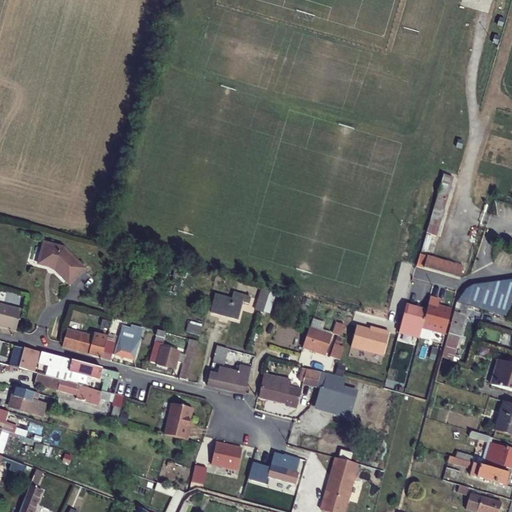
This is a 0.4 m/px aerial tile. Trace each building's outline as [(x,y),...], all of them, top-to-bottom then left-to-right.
[(442,217),(451,186),(441,183),(432,214),(442,217)] [(432,214),(426,233),(436,237),(442,217),(432,214)] [(83,265),(62,245),(42,240),(36,261),(48,265),(51,262),(53,263),(55,264),(54,268),(68,281),(83,265)] [(461,278),(464,268),(420,255),(417,266),(460,278),(461,278)] [(511,301),(511,279),(476,285),(471,286),(470,287),(466,289),(463,291),(461,294),(457,303),(468,306),(471,307),(482,310),(507,318),(511,301)] [(270,286),(263,311),(271,314),(278,289),(270,286)] [(232,298),(216,293),(211,312),(237,320),(243,300),(249,303),(252,294),(234,290),(232,298)] [(441,300),(430,298),(427,311),(422,328),(446,334),(452,310),(439,306),(441,300)] [(0,303),(0,326),(17,330),(22,309),(0,303)] [(457,303),(448,334),(460,337),(468,306),(457,303)] [(402,323),(401,324),(422,330),(427,311),(406,305),(402,323)] [(102,326),(108,328),(111,321),(104,319),(102,326)] [(112,319),(111,324),(125,328),(127,322),(112,319)] [(339,322),(336,332),(342,334),(346,324),(339,322)] [(190,324),(188,333),(200,336),(203,327),(190,324)] [(401,324),(399,333),(420,339),(422,330),(401,324)] [(311,327),(305,347),(329,354),(335,335),(311,327)] [(383,357),(389,333),(381,331),(380,333),(356,327),(351,348),(383,357)] [(108,338),(108,337),(94,333),(93,336),(67,328),(62,346),(89,354),(93,356),(94,352),(103,355),(104,352),(108,338)] [(133,335),(121,331),(114,355),(134,361),(141,340),(132,337),(133,335)] [(448,334),(442,358),(459,363),(465,339),(460,337),(448,334)] [(108,338),(104,352),(112,354),(115,340),(108,338)] [(186,355),(184,363),(180,378),(190,380),(199,341),(189,339),(186,355)] [(337,344),(334,356),(341,358),(345,346),(337,344)] [(9,367),(18,370),(24,347),(15,345),(9,367)] [(213,360),(225,362),(228,349),(217,346),(213,360)] [(33,374),(39,351),(33,350),(24,347),(18,370),(27,372),(33,374)] [(150,362),(176,368),(177,361),(179,352),(179,351),(161,347),(159,355),(152,353),(150,362)] [(50,367),(47,376),(66,381),(72,360),(60,357),(43,352),(39,364),(50,367)] [(111,361),(112,354),(104,352),(103,355),(103,358),(111,361)] [(179,352),(177,361),(184,363),(186,355),(179,352)] [(66,381),(74,383),(74,381),(76,374),(83,375),(100,380),(103,369),(100,368),(72,360),(66,381)] [(511,363),(500,360),(498,369),(511,373),(511,363)] [(208,385),(245,393),(251,368),(241,366),(239,372),(220,367),(218,374),(211,372),(208,385)] [(303,385),(304,385),(309,370),(302,368),(299,380),(303,381),(303,385)] [(493,385),(511,390),(511,373),(498,369),(493,385)] [(105,378),(110,380),(106,394),(115,397),(121,374),(107,370),(105,378)] [(309,370),(304,385),(311,387),(315,372),(309,370)] [(60,381),(43,376),(35,374),(32,386),(58,392),(58,391),(60,381)] [(76,374),(74,381),(81,383),(83,375),(76,374)] [(292,381),(265,375),(260,397),(297,406),(301,395),(289,393),(292,381)] [(335,377),(328,375),(324,391),(321,391),(316,410),(349,419),(356,392),(341,388),(344,379),(335,377)] [(76,397),(75,400),(91,405),(95,391),(66,383),(60,381),(58,391),(76,397)] [(385,390),(405,396),(407,389),(386,383),(385,390)] [(43,403),(34,401),(36,396),(14,390),(9,407),(29,413),(29,410),(41,413),(43,403)] [(109,420),(119,422),(125,399),(115,397),(109,420)] [(511,435),(511,404),(503,402),(495,431),(511,435)] [(165,436),(188,441),(191,427),(189,427),(193,410),(172,405),(165,436)] [(0,429),(1,430),(13,434),(15,427),(0,422),(0,429)] [(469,438),(487,444),(488,437),(470,432),(469,438)] [(237,469),(242,450),(217,443),(213,463),(237,469)] [(511,466),(511,450),(491,444),(485,462),(508,470),(511,471),(511,468),(511,466)] [(473,449),(458,445),(456,452),(471,456),(473,449)] [(471,456),(456,452),(454,458),(469,463),(471,456)] [(300,473),(287,469),(291,455),(285,453),(285,455),(285,456),(276,453),(269,476),(298,483),(300,473)] [(304,458),(294,456),(292,462),(302,464),(304,458)] [(466,468),(467,466),(471,467),(472,464),(469,463),(454,458),(448,456),(447,462),(466,468)] [(479,466),(481,459),(471,456),(469,463),(472,464),(479,466)] [(334,511),(344,511),(358,463),(338,457),(331,480),(330,480),(322,509),(334,511)] [(479,466),(472,464),(471,467),(469,475),(506,486),(510,475),(506,474),(479,466)] [(441,480),(447,482),(450,471),(445,469),(441,480)] [(32,481),(38,483),(42,473),(36,471),(32,481)] [(474,483),(464,480),(462,487),(470,489),(472,490),(474,483)] [(36,489),(38,483),(32,481),(30,487),(36,489)] [(468,497),(469,493),(470,489),(462,487),(455,484),(452,492),(468,497)] [(30,487),(19,511),(33,511),(36,506),(42,492),(36,489),(30,487)] [(175,511),(183,493),(175,490),(166,511),(175,511)] [(469,493),(468,497),(469,497),(470,498),(466,510),(472,511),(498,511),(501,503),(469,493)]
